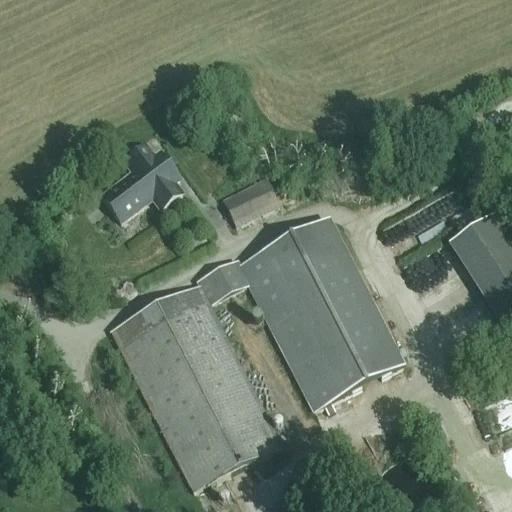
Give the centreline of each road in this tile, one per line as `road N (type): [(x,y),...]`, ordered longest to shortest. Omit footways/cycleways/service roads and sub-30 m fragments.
road 1 (track): [(500,503),(358,217)]
road 2 (track): [(358,217),(447,177),(482,127),(511,105)]
